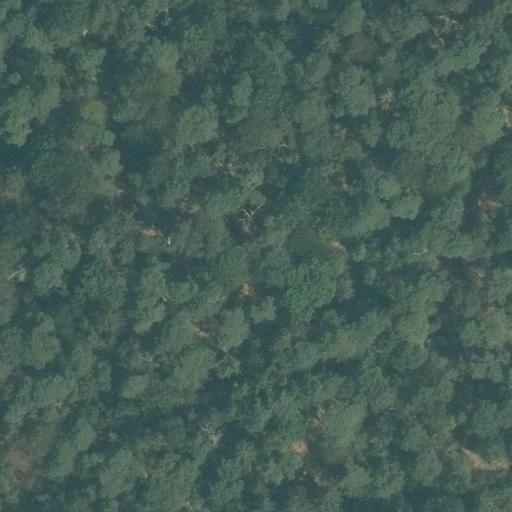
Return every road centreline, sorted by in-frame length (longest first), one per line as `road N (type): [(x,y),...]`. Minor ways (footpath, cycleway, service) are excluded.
road 1 (track): [(214,0),(270,75),(374,299),(454,511)]
road 2 (track): [(0,83),(49,27),(88,0)]
